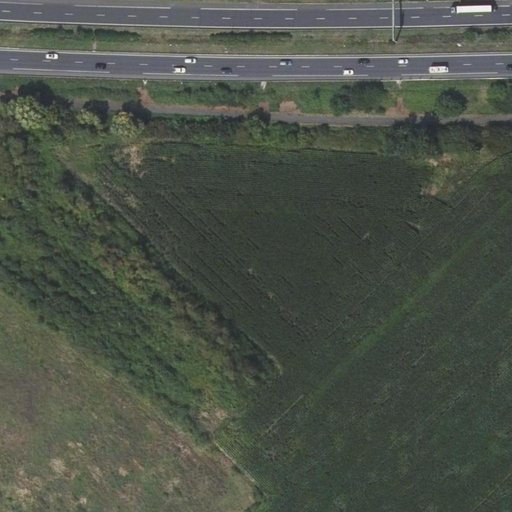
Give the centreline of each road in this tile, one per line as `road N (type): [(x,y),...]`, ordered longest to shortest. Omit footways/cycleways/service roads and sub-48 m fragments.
road 1 (trunk): [(511,14),(0,10)]
road 2 (trunk): [(0,58),(511,62)]
